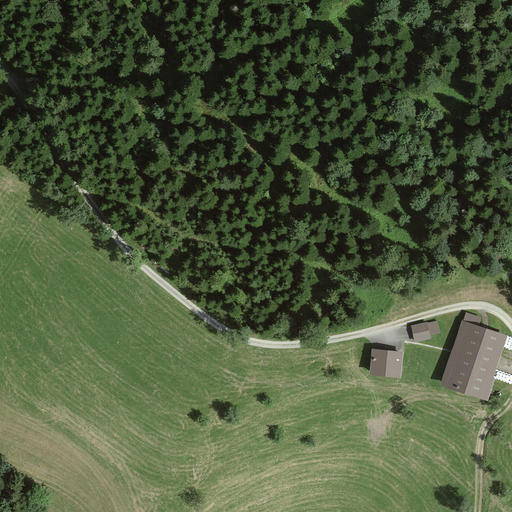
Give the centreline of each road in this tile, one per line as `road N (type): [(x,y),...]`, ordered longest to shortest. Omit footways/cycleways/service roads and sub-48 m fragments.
road 1 (track): [(511,325),(501,312),(461,305),(302,344),(218,326),(123,246),(0,75)]
road 2 (track): [(477,511),(482,435),(511,397)]
